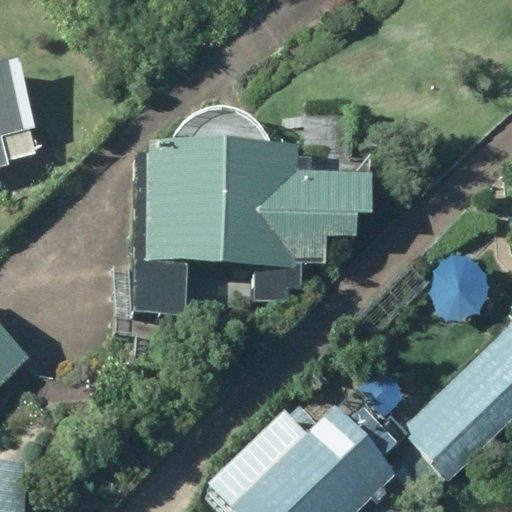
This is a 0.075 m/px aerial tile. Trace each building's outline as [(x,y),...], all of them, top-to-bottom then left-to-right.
[(0,63),(0,166),(9,165),(8,160),(35,154),(28,130),(33,128),(17,60),(0,63)] [(135,154),(131,314),(186,317),(187,265),(253,266),(252,302),(301,303),(302,264),(326,266),(326,237),(356,237),(356,212),(370,212),(370,172),(295,171),(296,149),(147,144),(147,154),(135,154)] [(432,276),(429,294),(437,310),(452,319),(470,317),(483,305),(487,287),(479,271),(464,262),(446,264),(432,276)] [(511,305),(510,307),(511,308),(511,320),(401,431),(385,415),(404,398),(402,389),(397,382),(391,376),(383,373),(375,369),(317,427),(298,408),(288,418),(282,412),(205,487),(229,511),(404,511),(443,474),(448,480),(511,417),(511,305)] [(0,328),(0,385),(28,358),(0,328)] [(0,462),(0,511),(22,511),(23,463),(0,462)]
